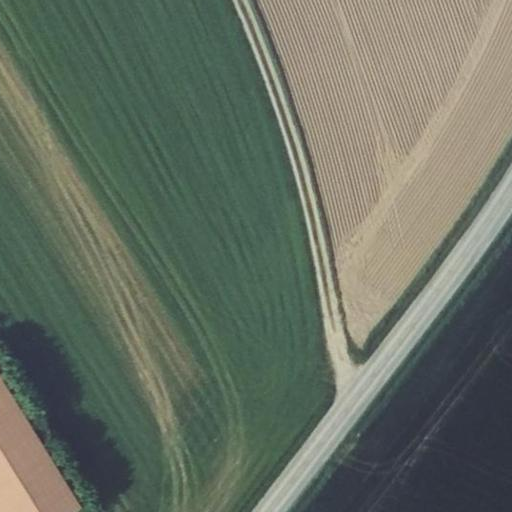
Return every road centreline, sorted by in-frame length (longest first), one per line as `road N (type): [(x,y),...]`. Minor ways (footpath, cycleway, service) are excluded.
road 1 (track): [(238,0),(283,115),(355,399)]
road 2 (tertiary): [(511,186),(267,511)]
